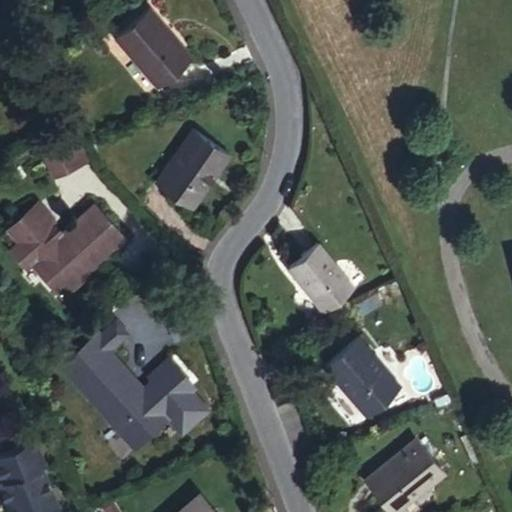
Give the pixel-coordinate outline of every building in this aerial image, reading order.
[(193,60),(151,10),(118,39),(161,89),(193,60)] [(36,141),(50,173),(87,157),(73,125),(36,141)] [(229,155),(194,132),(160,184),(195,208),(229,155)] [(126,237),(98,205),(60,238),(51,226),(55,222),(38,203),(11,227),(24,242),(14,251),(27,266),(32,261),(61,294),(126,237)] [(353,287),(316,242),(290,265),(327,310),(353,287)] [(123,322),(108,334),(118,347),(133,335),(123,322)] [(196,388),(175,360),(154,375),(159,381),(146,390),(117,354),(121,351),(118,347),(108,334),(105,331),(70,359),(140,445),(174,417),(168,410),(196,388)] [(399,388),(359,337),(325,363),(366,415),(399,388)] [(440,468),(414,435),(365,474),(392,509),(440,468)] [(46,466),(36,441),(0,456),(0,473),(4,483),(0,485),(0,490),(9,511),(60,511),(42,468),(46,466)] [(222,511),(204,490),(179,511),(222,511)]
